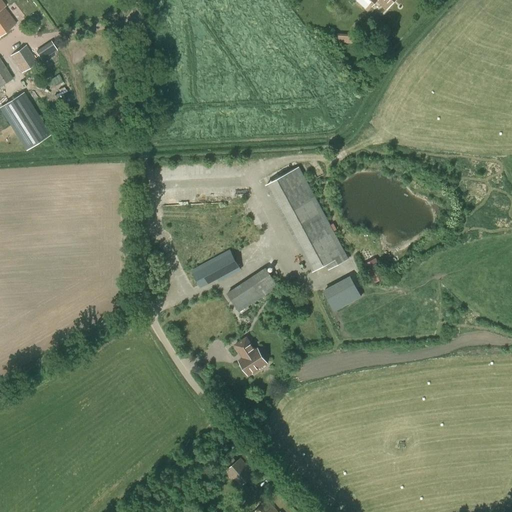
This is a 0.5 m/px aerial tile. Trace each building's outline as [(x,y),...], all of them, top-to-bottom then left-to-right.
[(0,0),(0,35),(15,24),(3,7),(5,6),(0,0)] [(376,0),(387,9),(394,0),(376,0)] [(69,24),(75,20),(64,1),(57,5),(69,24)] [(37,52),(43,61),(58,51),(52,42),(37,52)] [(22,73),(37,62),(26,46),(10,56),(22,73)] [(0,59),(0,86),(12,79),(0,59)] [(21,94),(1,107),(28,149),(49,136),(21,94)] [(299,167),(267,184),(313,271),(326,264),(329,269),(348,259),(299,167)] [(218,281),(240,269),(230,249),(191,270),(200,287),(217,278),(218,281)] [(386,277),(375,257),(363,264),(374,284),(386,277)] [(279,287),(265,267),(227,293),(239,312),(279,287)] [(324,292),(334,311),(361,297),(351,277),(324,292)] [(259,370),(256,365),(264,360),(257,349),(255,351),(246,338),(235,345),(243,358),(239,361),(248,375),(252,372),(253,374),(259,370)] [(239,489),(254,474),(241,458),(225,472),(239,489)] [(254,511),(277,511),(267,500),(254,511)]
